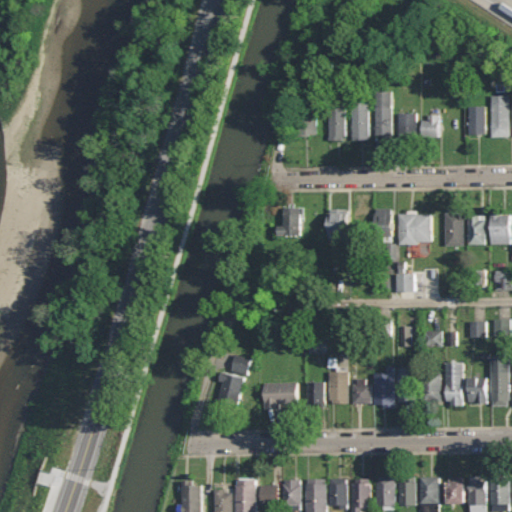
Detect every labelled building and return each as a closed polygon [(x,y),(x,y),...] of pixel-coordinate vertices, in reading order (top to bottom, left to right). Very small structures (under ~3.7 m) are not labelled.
[(377,134),(394,134),(394,91),(377,91),(377,134)] [(511,136),(511,94),(493,94),(493,136),(511,136)] [(370,139),(370,99),(353,99),(353,139),(370,139)] [(487,134),(487,105),(469,105),(469,134),(487,134)] [(347,107),(330,107),(330,140),(347,140),(347,107)] [(317,108),(298,108),(298,135),(317,135),(317,108)] [(418,112),(399,112),(399,137),(418,137),(418,112)] [(441,136),(441,114),(423,114),(423,136),(441,136)] [(303,236),(303,207),(285,207),(285,216),(279,216),(279,235),(303,236)] [(350,236),(350,208),(330,208),(330,236),(350,236)] [(369,238),(369,208),(355,208),(355,238),(369,238)] [(393,208),(377,208),(377,240),(381,240),(381,257),(397,257),(397,242),(393,242),(393,208)] [(400,243),(432,243),(432,210),(400,210),(400,243)] [(446,244),(465,244),(465,211),(446,211),(446,244)] [(493,243),(511,243),(511,213),(493,213),(493,243)] [(487,243),(487,215),(471,215),(471,243),(487,243)] [(511,269),(496,269),(496,289),(511,289),(511,269)] [(416,273),(397,273),(397,291),(416,291),(416,273)] [(511,317),(495,317),(495,334),(511,334),(511,317)] [(471,336),(487,336),(487,320),(471,320),(471,336)] [(402,344),(411,344),(411,325),(402,325),(402,344)] [(444,330),(425,330),(425,346),(444,346),(444,330)] [(233,369),(248,374),(253,358),(237,353),(233,369)] [(493,405),(511,405),(511,355),(493,355),(493,405)] [(465,405),(465,360),(448,360),(448,405),(465,405)] [(377,405),(396,405),(396,366),(386,366),(386,374),(377,374),(377,405)] [(419,366),(400,366),(400,404),(419,404),(419,366)] [(350,402),(350,368),(331,368),(331,402),(350,402)] [(325,373),(309,373),(309,404),(325,404),(325,373)] [(243,401),(243,374),(222,374),(222,401),(243,401)] [(443,399),(443,374),(427,374),(427,399),(443,399)] [(488,376),(471,376),(471,402),(488,402),(488,376)] [(355,402),(373,402),(373,378),(355,378),(355,402)] [(301,382),(265,382),(265,407),(301,407),(301,382)] [(397,475),(379,475),(379,508),(397,508),(397,475)] [(418,475),(401,475),(401,505),(418,505),(418,475)] [(441,511),(441,475),(422,475),(422,511),(441,511)] [(466,475),(449,475),(449,502),(466,502),(466,475)] [(488,511),(488,475),(471,475),(471,511),(488,511)] [(237,477),(237,511),(257,511),(257,477),(237,477)] [(308,511),(328,511),(328,477),(308,477),(308,511)] [(350,477),(331,477),(331,508),(350,508),(350,477)] [(355,511),(372,511),(372,477),(355,477),(355,511)] [(493,510),(511,510),(511,477),(493,477),(493,510)] [(285,479),(285,509),(303,509),(303,479),(285,479)] [(204,511),(204,480),(182,480),(182,511),(204,511)] [(262,483),(262,502),(280,502),(280,483),(262,483)] [(234,511),(234,487),(216,487),(216,511),(234,511)]
